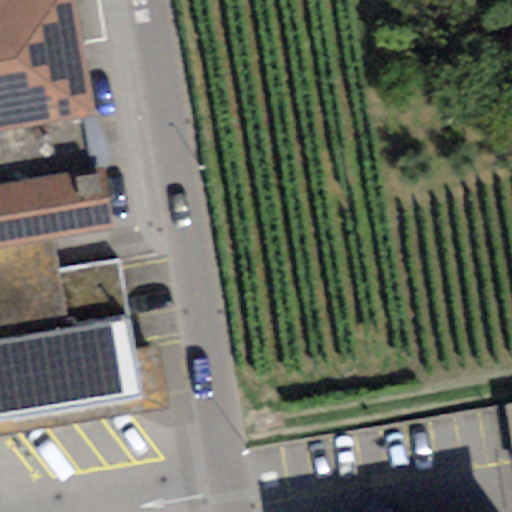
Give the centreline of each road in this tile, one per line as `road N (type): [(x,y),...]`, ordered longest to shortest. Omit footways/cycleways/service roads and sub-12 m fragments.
road 1 (residential): [(144,0),(235,511)]
road 2 (track): [(222,437),(511,387)]
